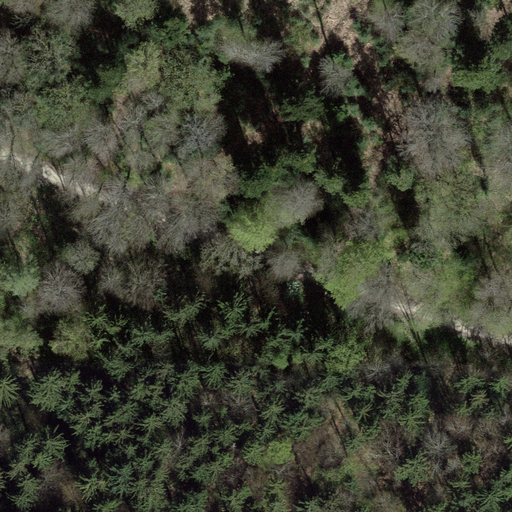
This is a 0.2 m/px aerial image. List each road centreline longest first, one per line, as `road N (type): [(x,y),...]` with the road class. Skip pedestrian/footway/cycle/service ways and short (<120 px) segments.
road 1 (motorway): [(511,141),(0,415)]
road 2 (track): [(0,147),(311,270),(440,304),(511,335)]
road 3 (motorway): [(211,511),(511,350)]
